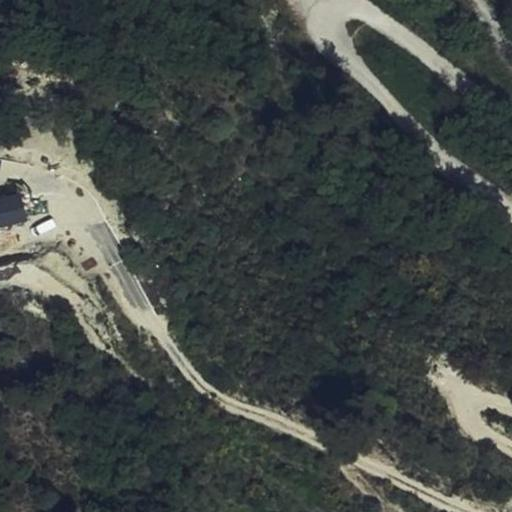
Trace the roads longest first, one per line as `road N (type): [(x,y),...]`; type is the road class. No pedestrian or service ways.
road 1 (unclassified): [(328,0),(319,10),(320,31),(511,217)]
road 2 (unclassified): [(511,120),(350,0)]
